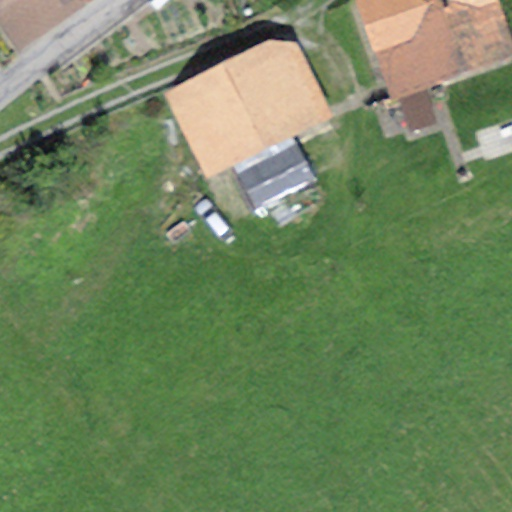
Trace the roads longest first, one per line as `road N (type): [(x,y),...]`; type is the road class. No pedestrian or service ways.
road 1 (track): [(0,142),(319,0)]
road 2 (residential): [(125,0),(0,97)]
